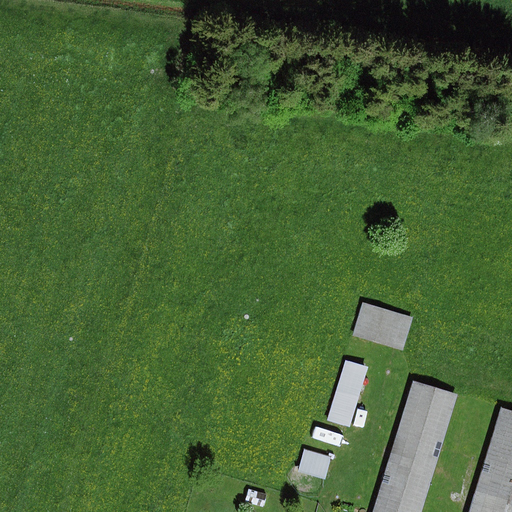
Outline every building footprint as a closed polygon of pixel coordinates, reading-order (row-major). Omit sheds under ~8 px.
[(414,325),(364,311),(356,340),(405,354),(414,325)] [(368,372),(345,365),(328,420),(350,427),(368,372)] [(422,511),(457,399),(413,386),(374,511),(422,511)] [(511,511),(511,419),(505,417),(474,511),(511,511)] [(333,462),(305,452),(297,474),(325,484),(333,462)]
